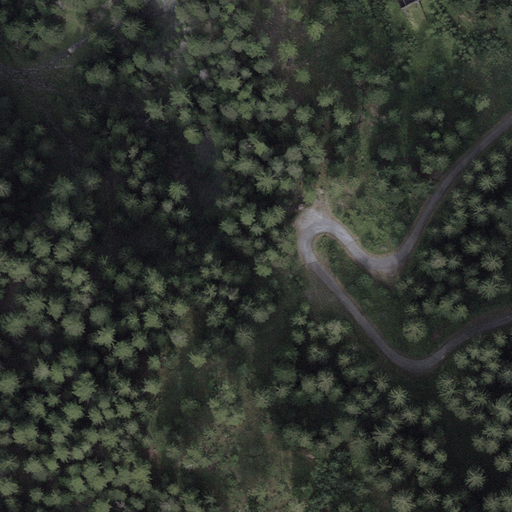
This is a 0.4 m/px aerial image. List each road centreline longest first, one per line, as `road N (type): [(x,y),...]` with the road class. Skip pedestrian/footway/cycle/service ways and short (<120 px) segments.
road 1 (track): [(511,321),(429,364),(392,352),(309,262),(303,240),(311,225),(329,227),(369,266),(393,261),(469,158),(511,118)]
road 2 (unclassified): [(407,0),(468,169),(490,377),(475,511)]
